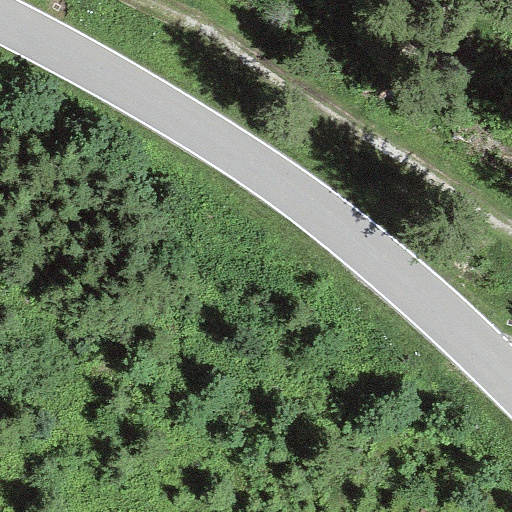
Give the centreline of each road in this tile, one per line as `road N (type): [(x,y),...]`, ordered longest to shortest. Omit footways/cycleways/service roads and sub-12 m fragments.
road 1 (tertiary): [(511,382),(313,206),(213,139),(0,20)]
road 2 (track): [(511,240),(117,0)]
